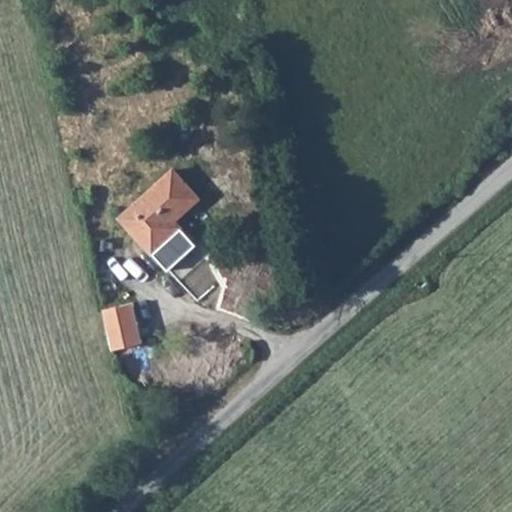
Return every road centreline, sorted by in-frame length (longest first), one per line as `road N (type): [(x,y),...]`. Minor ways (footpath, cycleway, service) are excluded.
road 1 (unclassified): [(123,511),(275,357),(511,158)]
road 2 (unknown): [(106,219),(158,476)]
